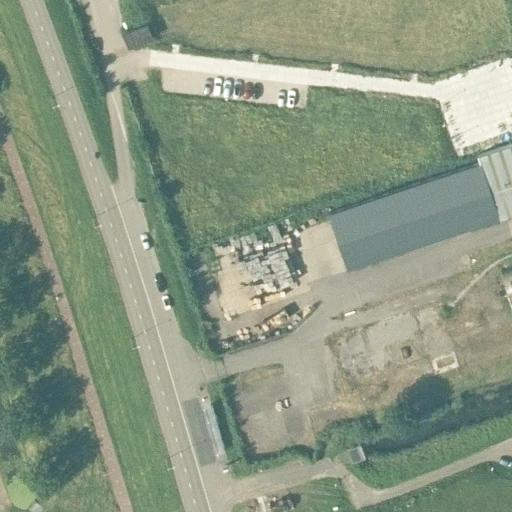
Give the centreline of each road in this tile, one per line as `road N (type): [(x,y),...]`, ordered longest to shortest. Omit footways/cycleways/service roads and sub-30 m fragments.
road 1 (secondary): [(194,505),(102,200),(28,0)]
road 2 (unclassified): [(194,505),(328,467),(369,502),(511,447)]
